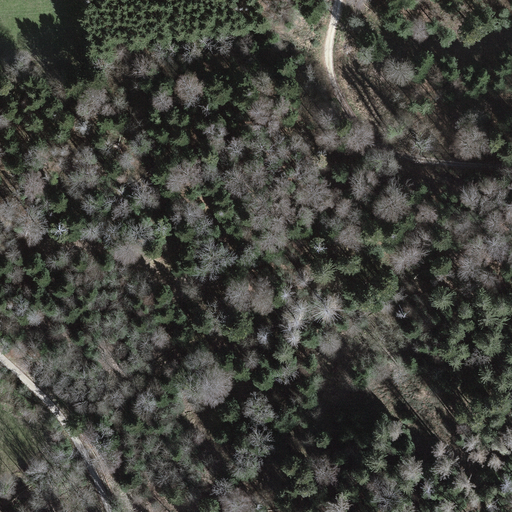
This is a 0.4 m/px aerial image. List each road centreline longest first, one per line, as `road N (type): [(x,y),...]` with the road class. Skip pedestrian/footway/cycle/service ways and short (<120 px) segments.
road 1 (track): [(511,160),(435,157),(368,131),(332,72),(338,0)]
road 2 (track): [(0,355),(53,406),(113,511)]
